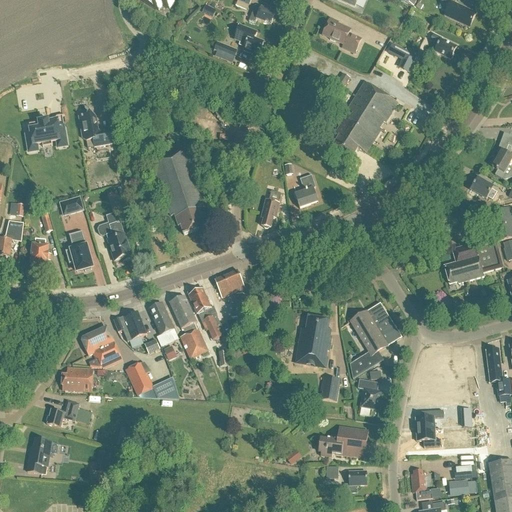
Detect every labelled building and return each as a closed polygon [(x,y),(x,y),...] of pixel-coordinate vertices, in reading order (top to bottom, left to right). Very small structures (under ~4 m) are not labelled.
[(139,0),(149,6),(150,8),(153,10),(155,10),(158,12),(165,3),(172,7),(176,0),(139,0)] [(338,0),(338,1),(355,8),(358,0),(338,0)] [(406,0),(405,4),(413,8),(417,0),(406,0)] [(468,14),(469,12),(455,5),(457,0),(447,0),(452,2),(444,18),(469,30),(475,17),(468,14)] [(255,8),(249,23),(256,25),(257,21),(271,27),(276,15),(261,9),(261,10),(255,8)] [(336,43),(344,47),(342,50),(355,56),(362,41),(349,36),(351,32),(338,26),(339,24),(330,20),(323,37),(329,40),(330,42),(334,44),(336,43)] [(259,56),(264,45),(255,41),(257,34),(240,27),(236,37),(236,39),(235,42),(240,44),(239,47),(245,49),(243,53),(252,57),(253,54),(259,56)] [(434,36),(431,43),(439,46),(435,54),(451,62),(457,49),(441,42),(442,40),(434,36)] [(235,61),(239,53),(223,47),(219,54),(235,61)] [(407,55),(402,66),(410,69),(415,59),(407,55)] [(343,91),(350,80),(343,76),(336,87),(343,91)] [(340,139),(333,150),(351,161),(358,150),(366,155),(398,105),(365,84),(339,126),(341,127),(335,136),(340,139)] [(343,114),(346,109),(340,105),(337,110),(343,114)] [(83,134),(82,135),(83,141),(87,143),(94,142),(95,149),(112,146),(110,134),(103,135),(94,129),(97,125),(96,119),(91,115),(89,117),(80,119),(81,128),(82,129),(83,134)] [(40,130),(30,132),(31,136),(26,137),(29,154),(38,153),(37,147),(43,146),(43,148),(52,146),(52,145),(57,144),(58,149),(67,148),(65,132),(63,120),(62,120),(62,122),(53,124),(52,119),(47,120),(47,122),(39,124),(40,130)] [(157,132),(135,140),(142,160),(164,153),(157,132)] [(511,148),(511,138),(504,135),(497,155),(499,157),(492,169),(498,172),(495,176),(504,181),(511,179),(511,170),(511,169),(509,168),(511,162),(511,157),(506,154),(508,147),(511,148)] [(200,212),(206,210),(187,153),(153,164),(171,219),(175,217),(179,229),(181,228),(184,237),(193,234),(198,233),(197,233),(206,230),(200,212)] [(115,180),(113,154),(101,155),(103,181),(115,180)] [(133,167),(121,171),(124,180),(136,176),(133,167)] [(283,168),(284,178),(291,177),(290,167),(283,168)] [(312,177),(300,181),(304,193),(295,197),(300,211),(318,204),(314,191),(316,190),(312,177)] [(478,181),(471,192),(487,201),(488,199),(493,202),(497,194),(492,192),(493,190),(478,181)] [(278,206),(281,196),(272,193),(269,203),(266,202),(262,218),(264,218),(262,228),(271,231),(273,221),(276,221),(280,206),(278,206)] [(80,200),(60,206),(64,218),(84,213),(80,200)] [(10,205),(10,217),(23,217),(23,205),(10,205)] [(511,218),(510,210),(494,214),(498,228),(502,243),(511,240),(511,218)] [(103,239),(107,238),(115,264),(123,261),(124,264),(133,261),(117,214),(106,218),(109,225),(99,228),(98,232),(100,237),(103,239)] [(42,218),(46,235),(54,233),(49,216),(42,218)] [(0,241),(0,257),(10,259),(13,243),(22,245),(24,226),(10,224),(5,242),(0,241)] [(73,252),(66,254),(69,266),(75,265),(77,274),(85,272),(85,274),(92,272),(91,270),(93,270),(88,253),(86,253),(85,250),(87,249),(82,234),(74,236),(74,239),(70,240),(73,252)] [(48,263),(49,255),(48,255),(48,249),(45,249),(46,242),(36,241),(35,248),(32,247),(31,256),(33,256),(31,266),(32,266),(32,269),(39,270),(39,267),(47,268),(48,263)] [(456,266),(445,269),(450,287),(458,284),(459,286),(484,279),(483,275),(503,270),(496,243),(476,248),(475,246),(452,252),(456,266)] [(238,273),(215,283),(222,300),(245,289),(238,273)] [(203,291),(189,297),(198,317),(198,316),(202,326),(206,325),(213,342),(226,337),(217,317),(214,309),(211,310),(208,303),(209,302),(208,298),(206,298),(203,291)] [(244,322),(249,299),(237,296),(232,320),(244,322)] [(180,339),(184,347),(190,362),(209,354),(199,331),(197,332),(195,326),(197,325),(185,298),(170,305),(182,332),(183,333),(184,333),(186,337),(180,339)] [(154,310),(149,312),(151,315),(161,338),(157,340),(159,344),(161,349),(171,344),(175,343),(179,341),(174,332),(163,306),(154,310)] [(368,313),(351,324),(370,354),(351,366),(353,381),(384,362),(379,354),(402,340),(381,306),(368,313)] [(128,344),(134,341),(141,339),(146,337),(138,315),(120,322),(119,320),(114,323),(118,335),(124,333),(128,344)] [(330,337),(327,336),(329,323),(309,319),(306,332),(302,331),(296,365),(326,370),(331,339),(330,339),(330,337)] [(83,340),(82,343),(89,358),(94,356),(96,362),(98,361),(103,371),(123,362),(107,329),(83,340)] [(161,351),(156,341),(145,346),(150,356),(161,351)] [(163,351),(168,362),(177,358),(172,348),(163,351)] [(450,355),(450,350),(434,351),(434,357),(432,357),(432,362),(434,362),(435,369),(451,368),(451,363),(460,363),(459,355),(450,355)] [(500,350),(488,352),(491,377),(496,376),(499,398),(511,396),(511,395),(510,381),(504,381),(500,350)] [(144,378),(139,367),(126,372),(139,399),(154,391),(147,376),(144,378)] [(63,377),(62,388),(63,388),(63,393),(92,394),(94,372),(68,371),(67,377),(63,377)] [(337,404),(341,382),(323,379),(319,401),(337,404)] [(364,392),(361,409),(379,412),(382,394),(371,393),(373,385),(360,383),(359,390),(364,392)] [(92,415),(78,412),(80,406),(70,404),(67,417),(65,416),(52,412),(48,427),(61,430),(63,421),(75,424),(88,428),(92,415)] [(471,412),(463,412),(463,420),(471,419),(471,412)] [(443,413),(422,414),(422,421),(416,421),(416,427),(415,427),(416,433),(435,431),(434,421),(444,420),(443,413)] [(321,455),(321,459),(332,461),(333,456),(336,456),(336,457),(365,460),(368,434),(339,430),(338,437),(332,436),(331,441),(321,439),(319,455),(321,455)] [(435,431),(416,433),(416,438),(417,438),(417,444),(423,444),(424,450),(441,449),(441,442),(435,442),(435,431)] [(116,447),(127,450),(132,435),(120,432),(116,447)] [(31,455),(28,474),(42,477),(43,469),(48,470),(52,444),(36,441),(33,455),(31,455)] [(290,469),(302,459),(296,452),(284,462),(290,469)] [(110,476),(114,456),(101,454),(97,473),(110,476)] [(511,511),(511,463),(491,466),(498,511),(511,511)] [(326,468),(326,480),(338,480),(338,468),(326,468)] [(414,477),(411,477),(413,495),(416,495),(417,503),(433,501),(432,493),(426,494),(425,479),(423,480),(423,473),(414,474),(414,477)] [(349,486),(345,486),(345,495),(358,494),(358,488),(367,488),(367,474),(349,475),(349,486)] [(468,484),(449,485),(450,499),(469,498),(468,484)]
